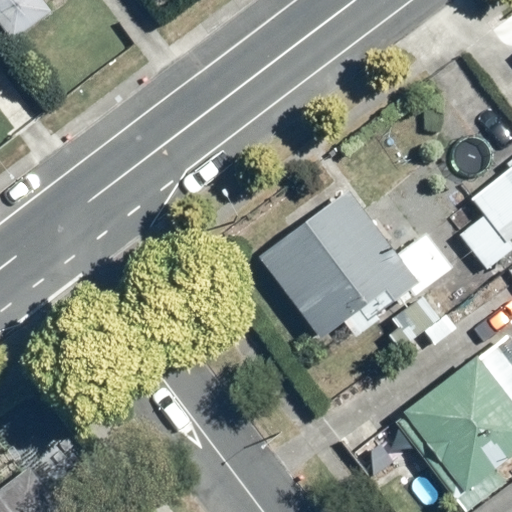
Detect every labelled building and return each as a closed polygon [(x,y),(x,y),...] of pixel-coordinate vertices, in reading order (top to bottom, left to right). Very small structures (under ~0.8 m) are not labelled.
[(0,0),(0,24),(11,39),(48,12),(39,0),(0,0)] [(511,163),(467,198),(481,216),(456,235),(482,270),(510,249),(505,242),(511,236),(511,163)] [(377,233),(345,190),(256,257),(319,343),(344,325),(350,334),(416,285),(377,233)] [(511,371),(487,340),(394,415),(461,498),(511,456),(511,371)] [(61,511),(28,465),(0,484),(0,511),(61,511)]
